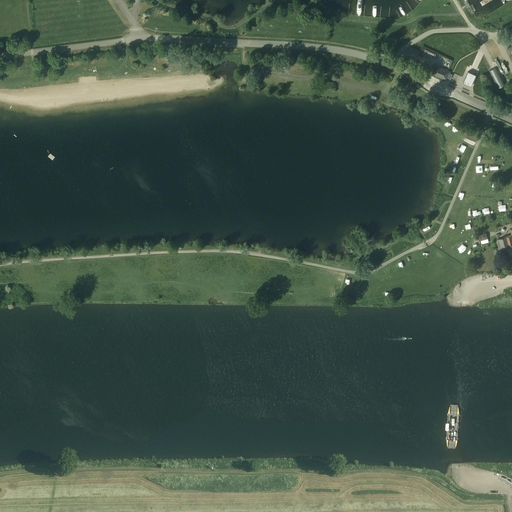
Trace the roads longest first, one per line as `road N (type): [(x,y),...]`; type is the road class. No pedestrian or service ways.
road 1 (unclassified): [(142,40),(356,53),(413,74)]
road 2 (unclassified): [(0,57),(142,40)]
